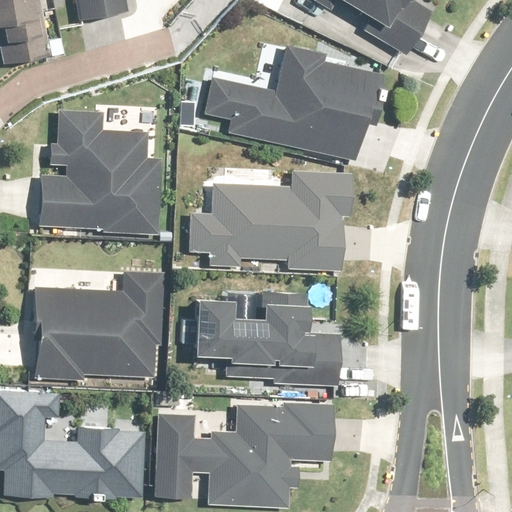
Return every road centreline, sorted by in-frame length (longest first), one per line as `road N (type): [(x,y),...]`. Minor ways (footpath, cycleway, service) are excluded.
road 1 (tertiary): [(511,71),(479,128),(445,228),(437,321)]
road 2 (tertiary): [(399,511),(437,321)]
road 3 (tertiary): [(437,321),(453,384),(465,511)]
